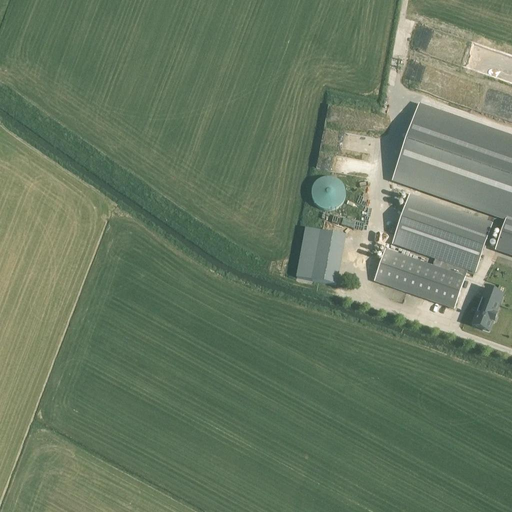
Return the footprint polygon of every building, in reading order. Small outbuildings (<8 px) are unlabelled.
[(505,220),(495,250),(510,255),(511,256),(511,139),(419,108),(410,133),(394,182),(505,220)] [(311,194),(311,196),(311,197),(311,199),(312,201),(312,202),(313,204),(314,205),(315,207),(316,208),(317,209),(318,210),(320,211),(321,212),(323,212),(324,213),(326,213),(328,213),(329,213),(331,213),(333,213),(334,212),(336,212),(337,211),(339,210),(340,209),(341,208),(342,207),(343,205),(344,204),(345,202),(345,201),(346,199),(346,197),(346,196),(346,194),(346,193),(345,191),(345,189),(344,188),(343,186),(342,185),(341,184),(340,183),(339,182),(337,181),(336,180),(334,179),(333,179),(331,179),(329,178),(328,178),(326,179),(324,179),(323,179),(321,180),(320,181),(318,182),(317,183),(316,184),(315,185),(314,186),(313,188),(312,189),(312,191),(311,193),(311,194)] [(386,251),(375,283),(454,311),(465,279),(464,278),(466,271),(475,274),(492,225),(410,196),(393,246),(435,260),(433,267),(386,251)] [(336,287),(345,237),(321,232),(312,282),(336,287)] [(494,324),(497,317),(496,316),(504,295),(487,288),(472,326),(489,333),(493,323),(494,324)]
